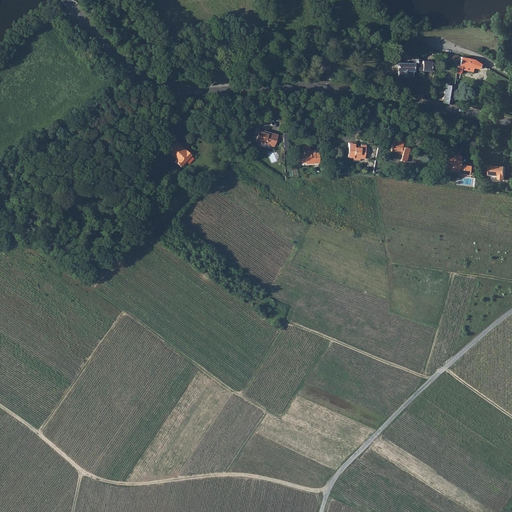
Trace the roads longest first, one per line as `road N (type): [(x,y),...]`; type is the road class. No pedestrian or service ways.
road 1 (secondary): [(66,0),(120,61),(165,86),(306,85),(511,122)]
road 2 (track): [(37,433),(123,312),(280,417),(330,340),(286,323)]
road 3 (track): [(0,409),(103,482),(135,486),(225,474),(326,492)]
road 4 (unclassified): [(511,311),(339,470),(321,511)]
